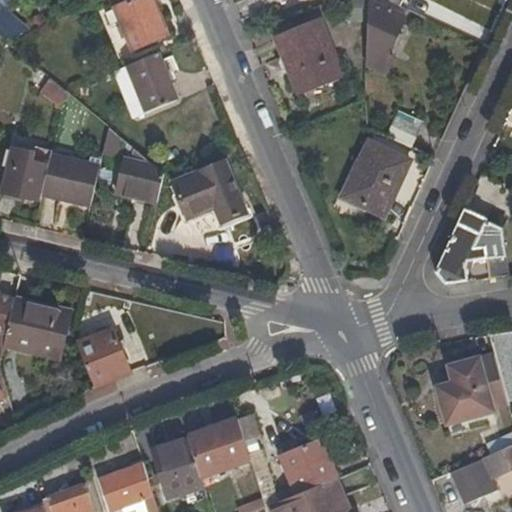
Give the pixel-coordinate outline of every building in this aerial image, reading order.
[(2,0),(0,0),(0,32),(14,45),(31,26),(2,0)] [(108,0),(114,11),(140,0),(108,0)] [(147,0),(140,0),(114,11),(130,52),(163,39),(147,0)] [(395,0),(368,0),(367,39),(375,43),(368,58),(382,64),(409,6),(402,3),(395,0)] [(317,16),(275,34),(297,88),(340,70),(317,16)] [(194,45),(168,55),(175,74),(202,64),(194,45)] [(155,55),(123,67),(142,114),(174,102),(155,55)] [(63,89),(48,78),(38,90),(57,106),(63,89)] [(422,116),(397,103),(387,123),(413,136),(422,116)] [(408,151),(367,133),(342,189),(383,207),(408,151)] [(30,153),(7,148),(0,176),(0,192),(34,201),(43,166),(28,162),(30,153)] [(162,175),(133,151),(130,159),(122,157),(114,191),(154,201),(162,175)] [(49,153),(39,194),(88,207),(98,165),(49,153)] [(244,214),(224,163),(170,183),(183,218),(213,207),(219,223),(244,214)] [(443,281),(467,278),(464,261),(484,259),(487,275),(503,273),(499,226),(462,208),(433,270),(443,281)] [(0,298),(0,347),(11,301),(0,298)] [(11,301),(0,347),(59,359),(63,339),(56,337),(58,329),(65,330),(68,314),(11,301)] [(63,339),(65,330),(58,329),(56,337),(63,339)] [(76,344),(93,388),(123,373),(129,371),(130,370),(110,330),(76,344)] [(509,401),(496,352),(450,364),(452,370),(455,382),(447,384),(439,386),(448,420),(494,408),(493,405),(509,401)] [(445,372),(447,384),(455,382),(452,370),(445,372)] [(251,413),(237,417),(243,438),(257,434),(251,413)] [(188,439),(199,476),(248,459),(243,438),(237,417),(187,434),(188,439)] [(166,498),(203,489),(199,476),(188,439),(152,449),(166,498)] [(511,441),(486,452),(494,472),(511,465),(511,441)] [(278,453),(294,495),(333,479),(321,446),(305,452),(302,444),(278,453)] [(494,472),(486,452),(452,465),(465,498),(498,484),(494,472)] [(156,511),(141,459),(130,462),(131,466),(97,476),(106,507),(120,503),(123,511),(156,511)] [(374,483),(367,465),(344,475),(350,492),(374,483)] [(286,511),(346,511),(333,479),(294,495),(285,498),(284,499),(289,511),(286,511)] [(92,511),(84,485),(40,498),(44,510),(44,511),(92,511)] [(251,511),(262,508),(260,502),(235,509),(235,511),(251,511)]
